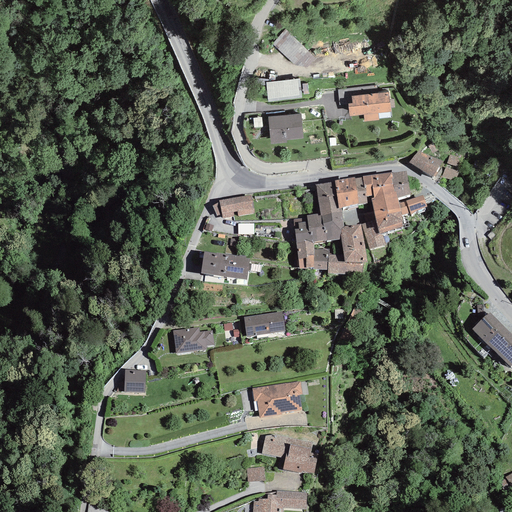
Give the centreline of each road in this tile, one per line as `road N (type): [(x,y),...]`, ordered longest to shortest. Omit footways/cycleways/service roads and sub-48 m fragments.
road 1 (unclassified): [(82,511),(106,391),(160,318),(227,166)]
road 2 (tertiary): [(511,317),(469,263),(461,212),(443,196),(396,168),(320,179)]
road 3 (residential): [(320,179),(311,167),(260,170),(237,126),(261,23),(277,0)]
road 4 (tertiary): [(227,166),(161,0)]
